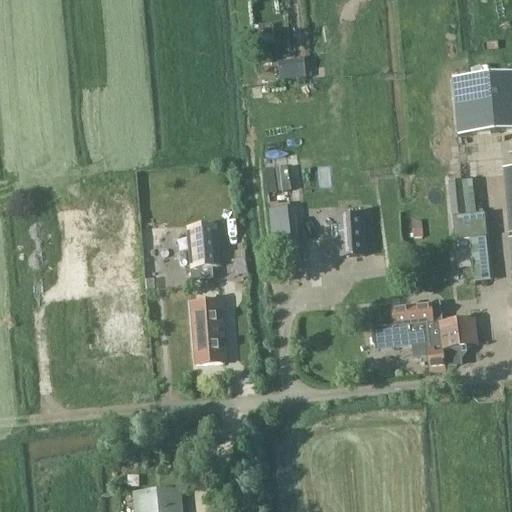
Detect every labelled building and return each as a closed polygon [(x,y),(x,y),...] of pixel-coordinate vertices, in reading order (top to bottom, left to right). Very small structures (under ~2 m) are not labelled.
[(278,62),(280,81),(304,79),(302,60),(278,62)] [(511,77),(452,82),(457,139),(511,134),(511,77)] [(511,170),(502,172),(508,233),(511,232),(511,170)] [(465,217),(475,216),(472,182),(462,183),(465,217)] [(451,218),(465,217),(462,183),(448,184),(451,218)] [(339,260),(366,259),(363,216),(336,218),(339,260)] [(190,272),(219,270),(215,227),(186,229),(190,272)] [(220,302),(191,305),(197,366),(226,364),(220,302)] [(429,304),(390,309),(393,328),(372,330),(373,336),(371,338),(372,346),(375,348),(375,353),(412,349),(413,357),(426,356),(428,373),(442,371),(442,367),(453,366),(453,363),(458,363),(457,354),(465,353),(465,346),(475,345),(472,319),(442,322),(440,305),(429,306),(429,304)] [(132,451),(119,452),(120,464),(133,463),(132,451)] [(182,511),(181,491),(133,495),(134,511),(182,511)]
